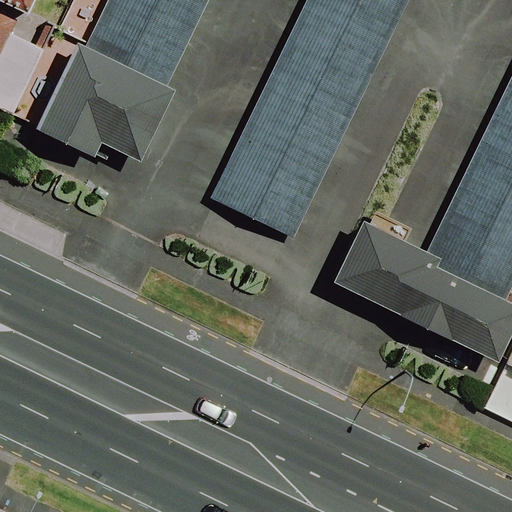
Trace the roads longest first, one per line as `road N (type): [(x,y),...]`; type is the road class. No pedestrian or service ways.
road 1 (unknown): [(56,373),(255,0)]
road 2 (secondary): [(344,511),(0,346)]
